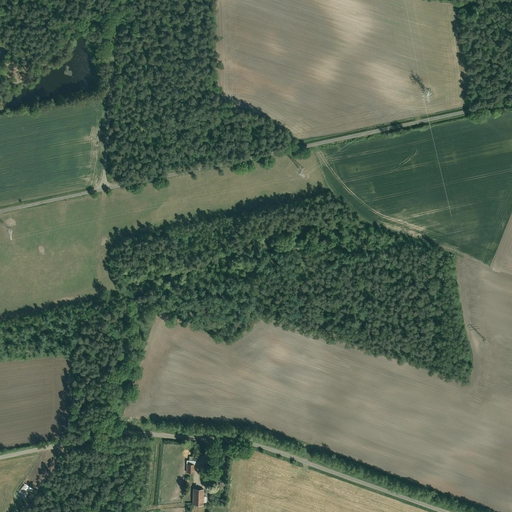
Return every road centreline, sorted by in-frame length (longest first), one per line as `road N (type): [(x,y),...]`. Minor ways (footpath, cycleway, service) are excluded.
road 1 (unclassified): [(511,96),(0,208)]
road 2 (residential): [(0,456),(102,433),(240,441),(444,511)]
